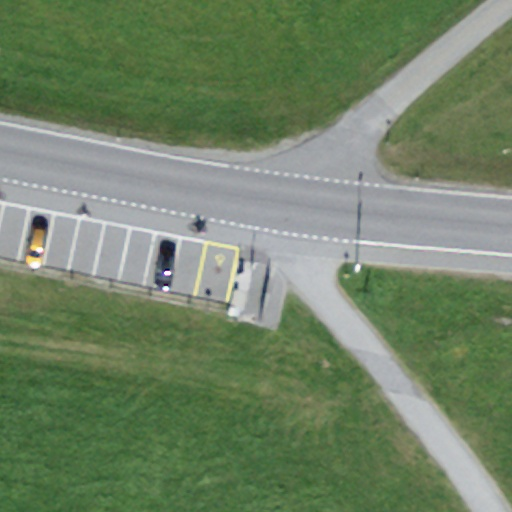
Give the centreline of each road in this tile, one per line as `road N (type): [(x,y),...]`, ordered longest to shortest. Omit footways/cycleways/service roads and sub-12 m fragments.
road 1 (tertiary): [(0,149),(304,206),(511,226)]
road 2 (track): [(486,511),(468,473),(388,380),(302,239),(304,206)]
